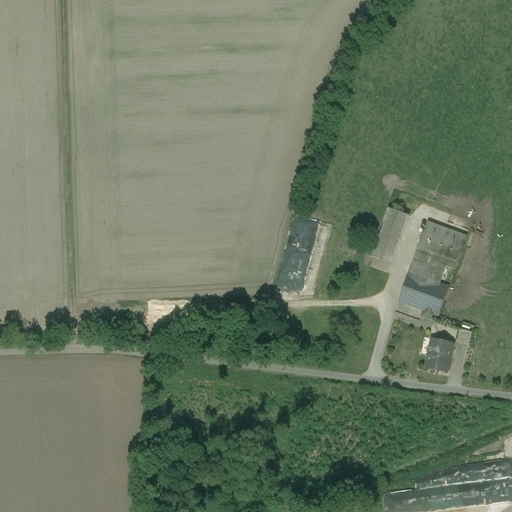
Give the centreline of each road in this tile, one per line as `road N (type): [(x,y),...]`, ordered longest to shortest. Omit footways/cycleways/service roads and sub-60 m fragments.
road 1 (track): [(0,352),(131,352),(511,394)]
road 2 (unknown): [(148,354),(165,326),(189,314),(345,303),(465,329)]
